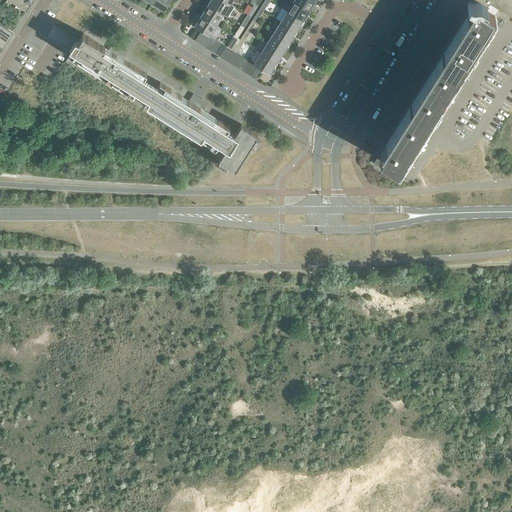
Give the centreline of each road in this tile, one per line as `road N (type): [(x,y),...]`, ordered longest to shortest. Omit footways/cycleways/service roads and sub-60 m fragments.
road 1 (tertiary): [(320,139),(162,38)]
road 2 (secondary): [(336,144),(425,0)]
road 3 (tertiary): [(316,209),(157,213)]
road 4 (tertiary): [(157,213),(315,230)]
road 5 (tertiary): [(157,213),(0,216)]
road 6 (secondary): [(387,30),(320,139)]
road 7 (residential): [(298,61),(342,5),(387,30)]
